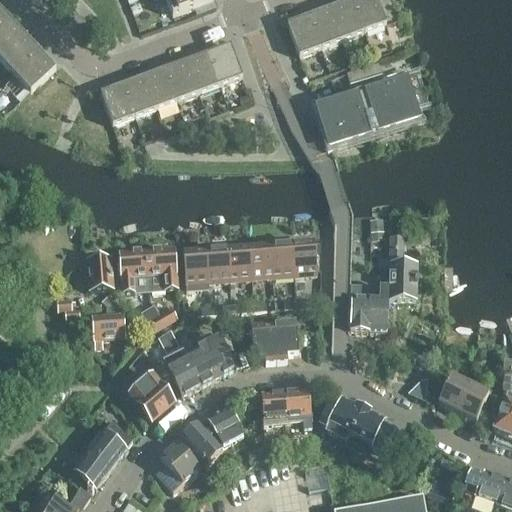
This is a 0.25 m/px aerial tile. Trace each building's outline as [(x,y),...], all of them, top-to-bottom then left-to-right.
[(164,0),(172,20),(213,5),(211,0),(164,0)] [(375,0),(365,0),(352,5),(364,37),(386,29),(375,0)] [(352,5),(331,13),(343,45),(364,37),(352,5)] [(0,30),(9,22),(0,13),(0,30)] [(331,13),(309,21),(321,53),(343,45),(331,13)] [(321,53),(309,21),(287,29),(299,61),(321,53)] [(0,30),(0,61),(24,39),(9,22),(0,30)] [(0,61),(0,63),(14,79),(40,56),(24,39),(0,61)] [(230,50),(208,58),(220,91),(242,82),(230,50)] [(40,56),(14,79),(30,97),(56,73),(40,56)] [(208,58),(187,66),(199,99),(220,91),(208,58)] [(187,66),(165,74),(177,107),(199,99),(187,66)] [(351,90),(355,103),(367,143),(392,135),(393,137),(394,136),(393,134),(400,132),(399,131),(402,130),(405,132),(413,130),(414,126),(418,125),(415,115),(424,112),(416,84),(368,98),(367,92),(373,90),(371,83),(382,80),(382,79),(383,79),(379,67),(347,77),(351,90)] [(165,74),(144,82),(156,115),(177,107),(165,74)] [(144,82),(122,90),(134,122),(156,115),(144,82)] [(134,122),(122,90),(100,98),(112,131),(134,122)] [(342,180),(343,181),(346,180),(339,167),(311,137),(292,92),(285,94),(280,96),(299,142),(321,184),(326,183),(326,181),(332,181),(342,180)] [(367,143),(355,103),(318,114),(330,153),(348,147),(348,148),(355,146),(356,148),(357,148),(356,146),(367,143)] [(326,181),(331,218),(338,217),(346,217),(342,180),(332,181),(326,181)] [(347,214),(346,214),(346,217),(338,217),(331,218),(331,216),(329,216),(330,232),(328,367),(341,367),(357,367),(347,338),(348,227),(347,214)] [(419,233),(435,233),(435,222),(420,222),(419,233)] [(390,241),(387,304),(416,305),(417,269),(417,268),(402,268),(402,242),(390,241)] [(302,244),(292,245),(295,282),(317,280),(314,248),(303,249),(302,244)] [(281,251),(271,251),(273,284),(295,282),(292,245),(280,246),(281,251)] [(259,247),(249,248),(251,285),(273,284),(271,251),(260,252),(259,247)] [(238,254),(227,255),(229,287),(251,285),(249,248),(237,249),(238,254)] [(216,251),(205,252),(208,289),(229,287),(227,255),(217,256),(216,251)] [(208,289),(205,252),(194,252),(195,257),(183,258),(186,290),(208,289)] [(175,254),(147,256),(149,281),(164,280),(165,295),(178,294),(176,279),(177,279),(175,254)] [(149,281),(147,256),(118,258),(120,283),(122,298),(135,297),(133,282),(149,281)] [(113,295),(111,263),(87,265),(82,266),(79,269),(80,274),(83,277),(88,276),(89,296),(113,295)] [(369,305),(368,338),(385,339),(386,339),(387,304),(388,276),(380,276),(379,305),(369,305)] [(351,292),(349,337),(368,338),(369,305),(360,304),(360,292),(351,292)] [(309,303),(296,304),(297,313),(310,312),(309,303)] [(297,313),(296,304),(284,305),(284,314),(297,313)] [(58,317),(65,316),(72,316),(71,305),(57,307),(58,317)] [(266,306),(253,307),(253,316),(266,315),(266,306)] [(253,316),(253,307),(240,308),(241,317),(253,316)] [(160,321),(154,310),(141,318),(153,337),(165,330),(160,321)] [(222,310),(209,311),(210,320),(222,319),(222,310)] [(210,320),(209,311),(197,312),(197,321),(210,320)] [(172,314),(160,321),(165,330),(177,323),(172,314)] [(65,316),(65,327),(80,325),(79,315),(72,316),(65,316)] [(91,322),(93,346),(94,346),(95,354),(103,354),(102,346),(125,344),(123,320),(91,322)] [(296,329),(273,331),(277,368),(287,367),(287,362),(299,361),(296,329)] [(277,368),(273,331),(251,333),(254,365),(265,364),(265,369),(277,368)] [(158,339),(166,358),(182,352),(175,332),(158,339)] [(220,344),(207,350),(197,355),(200,360),(188,366),(200,392),(235,374),(220,344)] [(200,392),(188,366),(183,357),(163,367),(181,402),(200,392)] [(511,444),(511,367),(503,367),(502,405),(504,409),(493,438),(511,444)] [(438,410),(457,419),(472,388),(453,379),(438,410)] [(128,401),(136,410),(151,428),(176,407),(160,389),(152,380),(128,401)] [(472,388),(457,419),(476,429),(491,398),(472,388)] [(308,396),(284,398),(286,426),(287,436),(303,435),(304,437),(312,436),(311,428),(310,412),(308,397),(308,396)] [(284,398),(261,400),(262,413),(263,428),(263,433),(279,432),(279,440),(284,439),(284,443),(288,443),(287,438),(287,436),(286,426),(284,398)] [(330,406),(319,430),(328,434),(327,437),(347,446),(351,438),(363,413),(341,402),(337,410),(333,408),(330,406)] [(363,413),(351,438),(373,449),(371,452),(385,459),(398,434),(384,427),(386,424),(385,423),(363,413)] [(207,426),(220,450),(241,439),(228,414),(207,425),(207,426)] [(111,430),(89,460),(111,476),(126,456),(125,456),(132,446),(125,440),(128,436),(121,431),(126,423),(117,417),(110,429),(111,430)] [(182,445),(205,472),(223,457),(199,430),(182,445)] [(156,479),(173,498),(200,476),(177,449),(160,463),(166,470),(156,479)] [(111,476),(89,460),(74,480),(96,496),(111,476)] [(304,472),(308,496),(331,492),(327,468),(304,472)] [(497,511),(506,484),(483,476),(483,477),(482,479),(471,475),(463,497),(475,501),(474,503),(497,511)] [(511,511),(511,485),(506,484),(497,511),(501,511),(511,511)] [(66,511),(48,500),(39,511),(84,511),(91,502),(80,495),(68,511),(66,511)] [(424,511),(423,501),(361,511),(424,511)]
